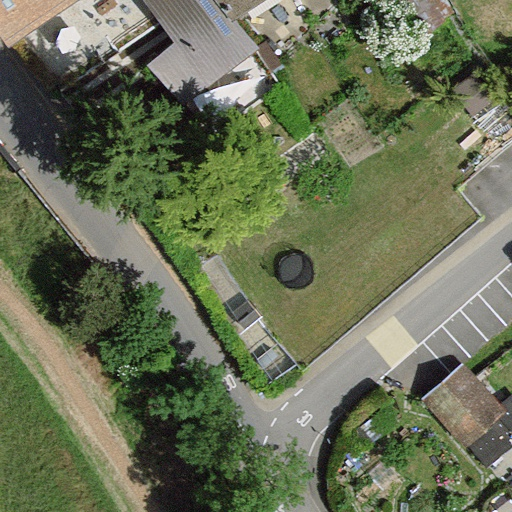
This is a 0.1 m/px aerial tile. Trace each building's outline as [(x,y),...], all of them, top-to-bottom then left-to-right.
[(53,3),(56,0),(0,0),(0,21),(12,39),(59,9),(53,3)] [(152,0),(183,42),(211,79),(256,45),(227,5),(222,0),(152,0)] [(444,17),(431,0),(397,0),(422,34),(444,17)] [(211,79),(183,42),(153,63),(176,92),(191,95),(211,79)] [(505,150),(467,104),(422,143),(460,189),(505,150)] [(511,426),(466,372),(432,401),(488,464),(511,444),(511,426)]
